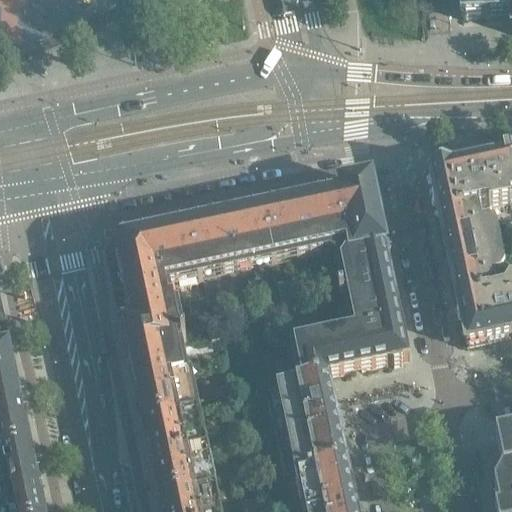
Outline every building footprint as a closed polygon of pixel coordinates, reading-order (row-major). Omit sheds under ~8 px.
[(462,0),(463,7),(460,9),(461,17),(464,19),(464,22),(511,20),(510,0),(462,0)] [(484,191),(479,165),(474,166),(472,155),(431,163),(434,174),(429,175),(439,220),(479,212),(486,210),(483,192),(484,191)] [(511,211),(511,157),(479,165),(484,191),(483,192),(486,210),(491,213),(510,209),(511,212),(511,211)] [(384,250),(371,188),(341,194),(343,203),(333,205),(344,252),(339,258),(346,262),(350,257),(384,250)] [(344,252),(333,205),(301,212),(263,220),(274,271),(277,270),(276,266),(296,261),(297,266),(320,261),(323,256),(333,254),(339,258),(344,252)] [(496,253),(491,228),(488,226),(482,228),(479,212),(439,220),(448,263),(496,253)] [(274,271),(263,220),(192,236),(203,286),(205,285),(204,281),(223,277),(224,282),(252,275),(251,271),(270,267),(271,271),(274,271)] [(203,286),(192,236),(123,250),(119,257),(125,287),(147,282),(148,286),(163,283),(166,294),(171,293),(179,291),(178,287),(199,282),(200,286),(203,286)] [(400,328),(390,281),(387,266),(390,263),(388,256),(385,254),(384,250),(350,257),(346,262),(341,269),(345,285),(340,286),(343,301),(338,302),(339,305),(344,304),(347,315),(351,314),(354,328),(349,329),(349,331),(354,333),(358,337),(400,328)] [(499,281),(502,277),(496,253),(448,263),(457,305),(488,298),(488,299),(497,297),(494,282),(499,281)] [(324,291),(322,278),(309,281),(312,294),(324,291)] [(312,294),(309,281),(294,284),(296,297),(312,294)] [(173,307),(171,293),(166,294),(163,283),(148,286),(147,282),(125,287),(132,315),(173,307)] [(296,297),(294,284),(277,288),(280,300),(293,297),(296,297)] [(250,308),(247,294),(232,297),(235,311),(250,308)] [(511,341),(505,314),(508,313),(505,296),(497,297),(488,299),(488,298),(457,305),(466,350),(511,341)] [(235,311),(232,297),(218,300),(221,314),(235,311)] [(296,312),(293,297),(280,300),(283,315),(296,312)] [(221,314),(218,300),(204,303),(207,317),(221,314)] [(207,317),(204,303),(191,306),(194,320),(207,317)] [(185,341),(181,342),(173,307),(132,315),(122,318),(130,356),(186,344),(185,341)] [(299,326),(296,312),(283,315),(286,328),(299,326)] [(224,328),(221,314),(207,317),(210,331),(224,328)] [(318,336),(316,327),(315,322),(299,326),(302,339),(318,336)] [(302,339),(299,326),(286,328),(289,342),(302,339)] [(227,342),(224,328),(210,331),(213,345),(227,342)] [(408,364),(400,328),(358,337),(354,333),(351,338),(340,341),(339,336),(335,337),(336,341),(295,350),(303,386),(328,381),(391,367),(394,370),(402,369),(403,365),(408,364)] [(0,383),(13,381),(5,342),(3,343),(0,343),(0,383)] [(185,381),(181,361),(185,360),(183,348),(187,347),(186,344),(130,356),(138,393),(189,382),(190,382),(190,380),(185,381)] [(0,423),(21,419),(13,381),(0,383),(0,423)] [(337,423),(328,381),(303,386),(282,391),(287,415),(283,415),(287,434),(337,423)] [(202,419),(199,404),(193,405),(189,382),(138,393),(146,431),(202,419)] [(0,462),(29,456),(21,419),(0,423),(0,462)] [(205,458),(200,435),(205,434),(202,419),(146,431),(154,469),(205,458)] [(346,466),(337,423),(287,434),(291,453),(295,452),(300,476),(346,466)] [(256,441),(254,431),(244,433),(246,443),(256,441)] [(511,438),(496,442),(503,476),(509,475),(511,477),(511,438)] [(258,450),(256,441),(246,443),(248,452),(258,450)] [(0,502),(37,494),(29,456),(0,462),(0,502)] [(218,495),(215,480),(209,481),(205,458),(154,469),(163,507),(218,495)] [(343,511),(355,510),(346,466),(300,476),(305,501),(302,501),(303,511),(343,511)] [(511,511),(511,477),(509,475),(503,476),(495,493),(498,511),(511,511)] [(0,511),(40,511),(37,494),(0,502),(0,511)] [(216,511),(221,510),(218,495),(163,507),(163,511),(216,511)]
